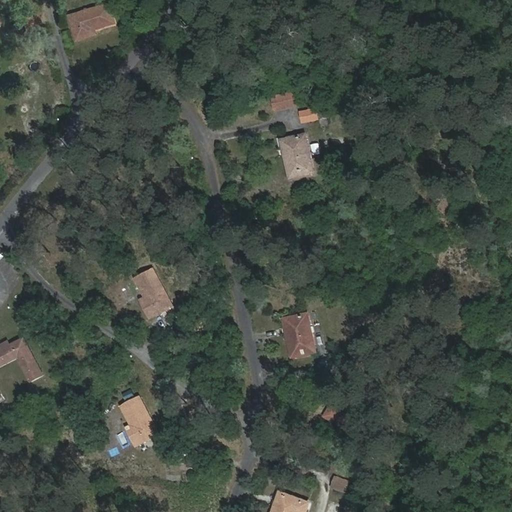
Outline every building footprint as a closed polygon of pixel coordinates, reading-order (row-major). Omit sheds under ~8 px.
[(20,8),(17,0),(4,0),(8,11),(20,8)] [(121,0),(105,0),(81,10),(89,31),(108,24),(105,16),(125,8),(121,0)] [(38,22),(52,17),(49,7),(35,12),(38,22)] [(309,104),(307,89),(276,95),(279,109),(309,104)] [(327,111),(307,114),(310,128),(330,125),(327,111)] [(323,175),(317,140),(294,145),(302,179),(323,175)] [(155,299),(148,303),(143,306),(151,322),(179,308),(159,269),(146,276),(155,299)] [(138,280),(148,303),(155,299),(146,276),(138,280)] [(308,319),(302,282),(279,285),(284,323),(308,319)] [(213,319),(193,319),(194,331),(213,331),(213,319)] [(338,346),(357,344),(356,329),(336,331),(338,346)] [(0,350),(11,345),(6,336),(0,339),(0,350)] [(25,338),(11,345),(0,350),(0,395),(4,393),(0,386),(0,366),(17,357),(29,379),(44,372),(25,338)] [(333,360),(322,374),(347,395),(358,381),(333,360)] [(141,421),(133,425),(128,427),(137,444),(164,430),(145,393),(130,399),(141,421)] [(122,403),(133,425),(141,421),(130,399),(122,403)] [(187,444),(187,463),(200,462),(201,444),(187,444)] [(329,489),(352,493),(354,481),(332,475),(329,489)] [(307,511),(311,500),(276,492),(271,511),(307,511)]
